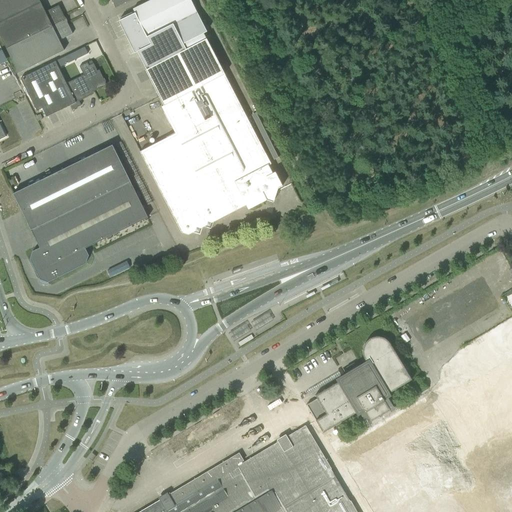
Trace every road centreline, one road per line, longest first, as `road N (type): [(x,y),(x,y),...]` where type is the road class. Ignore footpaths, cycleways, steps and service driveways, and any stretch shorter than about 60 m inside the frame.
road 1 (unclassified): [(82,509),(145,424),(505,227)]
road 2 (unclassified): [(0,161),(123,97),(124,78),(87,0)]
road 3 (secondary): [(511,176),(297,273)]
road 4 (secondary): [(184,308),(152,298),(17,338)]
road 5 (unknown): [(263,415),(157,469),(133,437)]
road 6 (secondary): [(187,357),(297,273)]
road 7 (tertiary): [(54,470),(84,444),(121,372)]
